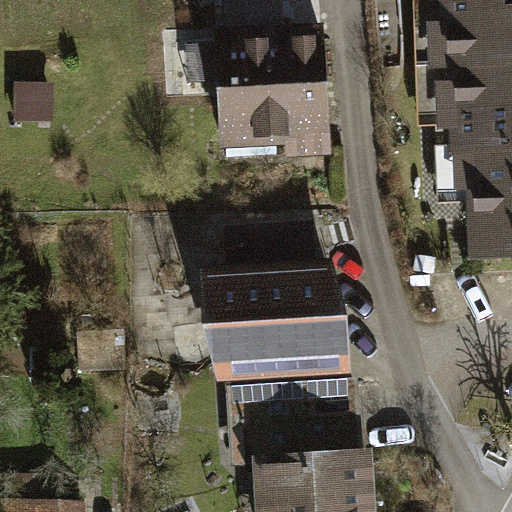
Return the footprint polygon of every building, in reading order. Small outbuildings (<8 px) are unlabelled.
[(468,190),(471,258),(511,256),(511,0),(441,0),(442,18),(429,19),(431,67),(438,67),(441,127),(453,126),(456,191),(468,190)] [(217,28),(224,148),(333,142),(326,21),(217,28)] [(48,85),(14,85),(14,120),(48,120),(48,85)] [(202,264),(219,382),(229,382),(348,377),(331,258),(202,264)] [(26,327),(0,328),(3,378),(28,377),(26,327)] [(76,329),(77,371),(124,370),(123,328),(76,329)] [(229,458),(252,456),(255,511),(375,511),(372,450),(361,450),(357,379),(225,387),(229,458)] [(86,511),(87,502),(0,500),(0,511),(86,511)]
